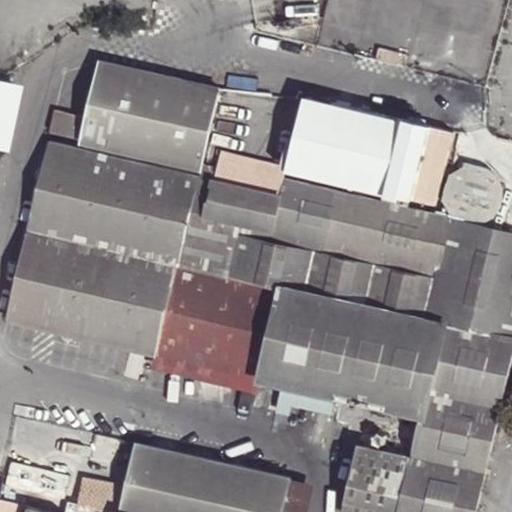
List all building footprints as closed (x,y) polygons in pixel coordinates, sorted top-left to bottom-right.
[(51,132),(203,167),(221,90),(101,61),(88,119),(56,112),(51,132)] [(0,134),(7,136),(4,147),(9,148),(21,86),(0,81),(0,134)] [(436,205),(455,131),(311,96),(292,170),(436,205)] [(218,122),(225,124),(230,102),(223,100),(218,122)] [(8,320),(162,354),(186,251),(202,176),(50,141),(8,320)] [(209,257),(186,251),(162,354),(265,378),(427,415),(495,430),(511,357),(511,232),(470,222),(288,180),(289,166),(224,151),(219,171),(212,212),(245,221),(234,274),(207,269),(209,257)] [(460,218),(470,222),(473,223),(484,222),(494,217),(501,209),(505,199),(504,188),(500,178),(496,173),(487,167),(477,165),(466,167),(457,172),(450,180),(447,191),(448,201),(452,211),(460,218)] [(203,167),(202,176),(186,251),(209,257),(207,269),(234,274),(245,221),(212,212),(219,171),(203,167)] [(265,378),(162,354),(159,367),(262,389),(265,378)] [(345,511),(477,511),(495,430),(427,415),(417,457),(380,449),(361,445),(345,511)] [(374,434),(374,442),(379,445),(389,443),(389,434),(383,430),(374,434)] [(362,439),(361,445),(380,449),(379,445),(374,442),(362,439)] [(140,444),(124,511),(283,511),(291,481),(292,478),(140,444)] [(309,511),(315,485),(291,481),(283,511),(309,511)] [(71,511),(34,503),(31,511),(71,511)]
